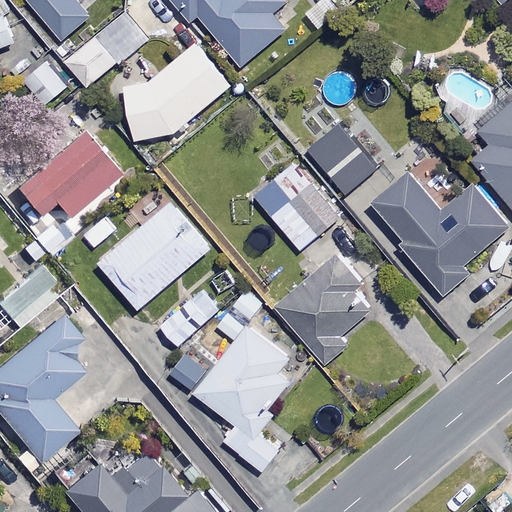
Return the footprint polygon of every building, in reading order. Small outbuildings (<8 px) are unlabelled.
[(29,0),(63,40),(91,15),(78,0),(29,0)] [(174,0),(191,20),(198,14),(241,65),(285,28),(272,12),(286,0),(174,0)] [(340,11),(330,0),(321,0),(302,17),(315,32),(340,11)] [(0,44),(14,38),(0,8),(0,44)] [(118,61),(97,36),(67,60),(88,85),(118,61)] [(153,78),(122,82),(135,135),(190,124),(187,118),(232,82),(199,40),(153,78)] [(68,85),(47,61),(25,80),(46,104),(68,85)] [(511,97),(478,125),(491,141),(473,156),(511,204),(511,97)] [(377,168),(342,122),(310,147),(346,192),(377,168)] [(117,172),(81,130),(15,187),(38,213),(53,199),(67,215),(117,172)] [(299,162),(255,195),(295,248),(339,215),(299,162)] [(440,207),(410,170),(372,201),(403,239),(400,242),(444,295),(472,270),(466,263),(511,225),(473,180),(440,207)] [(211,246),(172,199),(100,261),(139,307),(211,246)] [(65,242),(51,223),(34,236),(48,255),(65,242)] [(336,245),(269,299),(321,363),(388,310),(336,245)] [(56,295),(34,270),(0,298),(0,304),(18,326),(56,295)] [(219,308),(204,289),(187,302),(202,321),(219,308)] [(265,304),(247,289),(234,304),(252,319),(265,304)] [(198,326),(180,307),(161,325),(179,344),(198,326)] [(289,353),(231,308),(217,325),(235,338),(212,368),(186,348),(170,369),(236,421),(224,436),(262,466),(278,445),(252,425),(289,377),(277,368),(289,353)] [(80,335),(59,310),(0,360),(0,412),(38,457),(74,427),(48,396),(81,368),(65,348),(80,335)] [(56,473),(66,484),(62,488),(82,511),(213,511),(195,489),(186,496),(157,461),(136,478),(122,460),(108,472),(97,459),(90,464),(81,453),(56,473)] [(511,511),(511,478),(486,501),(495,511),(511,511)]
